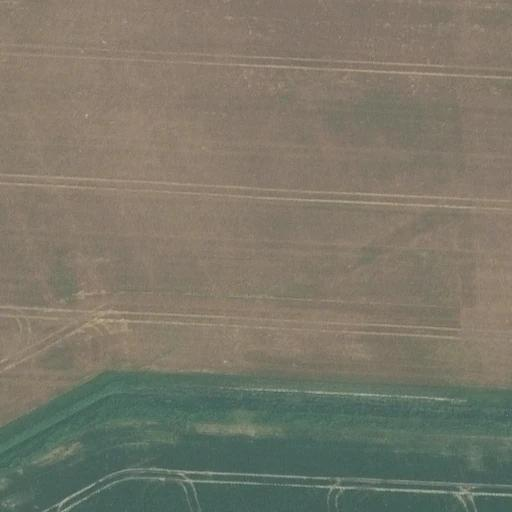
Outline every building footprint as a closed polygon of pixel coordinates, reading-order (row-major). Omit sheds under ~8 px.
[(12,0),(12,7),(76,10),(76,0),(12,0)] [(75,73),(80,50),(65,47),(63,53),(49,50),(48,53),(34,50),(31,64),(75,73)] [(51,78),(49,121),(104,123),(105,93),(81,91),(81,80),(51,78)] [(70,181),(106,180),(105,138),(69,138),(70,181)] [(85,187),(83,234),(138,236),(139,221),(132,220),(133,189),(85,187)] [(103,257),(101,294),(144,296),(144,283),(156,283),(157,260),(103,257)] [(201,338),(202,303),(118,300),(117,335),(201,338)] [(511,321),(495,321),(494,353),(511,354),(511,321)] [(511,397),(511,371),(503,373),(507,398),(511,397)]
